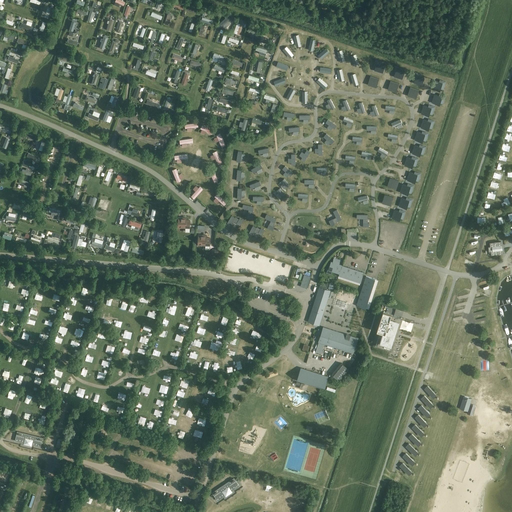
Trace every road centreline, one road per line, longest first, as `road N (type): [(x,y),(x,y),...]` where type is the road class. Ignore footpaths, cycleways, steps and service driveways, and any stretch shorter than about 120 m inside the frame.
road 1 (unclassified): [(0,106),(142,167),(233,237),(318,267)]
road 2 (unclassified): [(235,283),(207,273),(0,255)]
road 3 (track): [(474,55),(415,262)]
road 4 (unclassified): [(511,262),(472,278),(343,244),(318,267)]
road 5 (track): [(467,311),(415,487)]
road 6 (unclassified): [(198,499),(236,386),(287,349)]
road 7 (unclassified): [(51,458),(198,499)]
